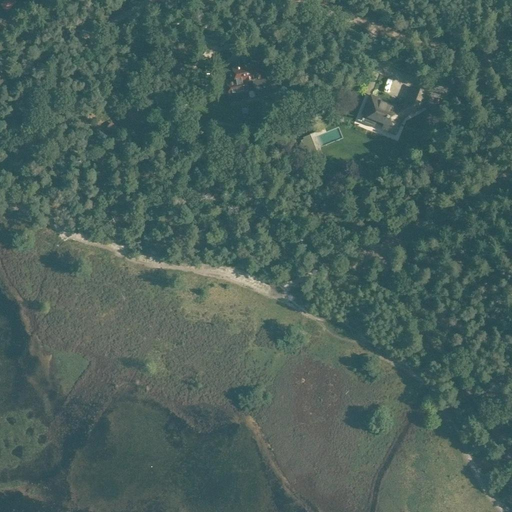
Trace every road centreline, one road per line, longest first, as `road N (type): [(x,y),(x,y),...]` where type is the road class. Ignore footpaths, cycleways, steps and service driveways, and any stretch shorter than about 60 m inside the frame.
road 1 (residential): [(379,251),(0,117)]
road 2 (track): [(511,455),(379,251)]
road 3 (residential): [(511,74),(313,0)]
road 4 (residential): [(0,80),(135,0)]
road 5 (track): [(511,178),(379,251)]
